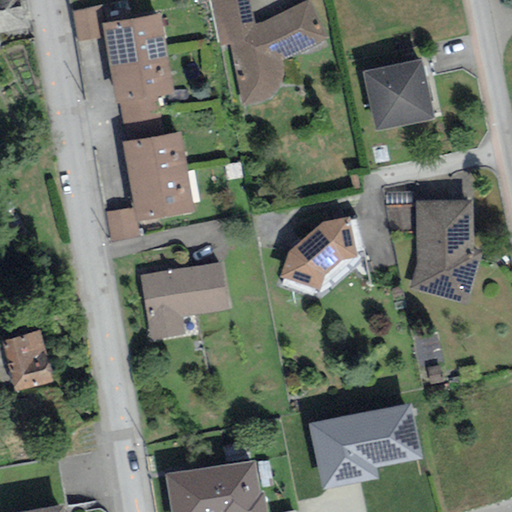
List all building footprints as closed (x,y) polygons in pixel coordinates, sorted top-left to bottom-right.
[(23,0),(0,0),(0,34),(29,29),(23,0)] [(249,0),(210,0),(220,45),(230,44),(241,104),(267,100),(282,85),(280,79),(283,58),(326,35),(310,0),(303,0),(254,21),(249,0)] [(103,6),(72,11),(77,41),(103,37),(101,24),(106,23),(103,6)] [(103,37),(108,64),(167,54),(159,13),(106,23),(101,24),(103,37)] [(167,54),(108,64),(115,104),(119,103),(156,97),(174,94),(167,54)] [(421,59),(362,72),(375,132),(434,119),(421,59)] [(163,136),(156,97),(119,103),(126,142),(163,136)] [(122,143),(129,183),(188,173),(181,132),(163,136),(126,142),(122,143)] [(195,212),(188,173),(129,183),(134,208),(136,222),(195,212)] [(472,200),(415,201),(416,261),(409,289),(468,304),(483,247),(472,244),(472,200)] [(136,222),(134,208),(106,213),(111,242),(139,238),(136,222)] [(289,252),(280,277),(320,290),(325,274),(343,260),(356,258),(350,217),(323,222),(289,252)] [(221,262),(140,276),(151,340),(186,334),(183,318),(230,309),(221,262)] [(39,334),(5,341),(15,389),(50,381),(39,334)] [(409,405),(308,427),(322,490),(375,478),(373,468),(421,457),(409,405)] [(253,460),(164,475),(170,511),(266,511),(262,489),(258,490),(253,460)]
